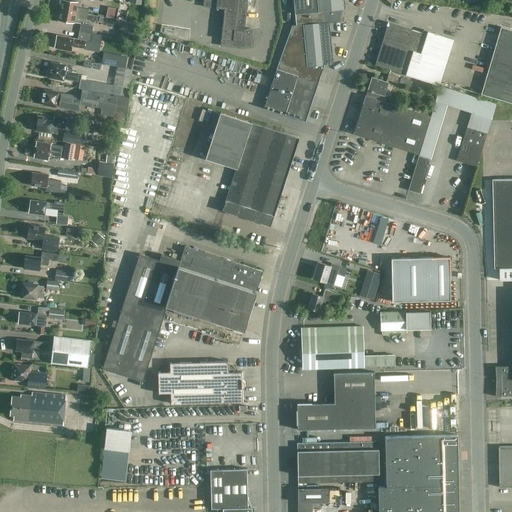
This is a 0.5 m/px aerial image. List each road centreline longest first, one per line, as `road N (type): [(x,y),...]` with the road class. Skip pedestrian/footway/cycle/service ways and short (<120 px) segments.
road 1 (unclassified): [(476,511),(468,243),(453,226),(313,181)]
road 2 (unclassified): [(274,511),(270,332),(313,181)]
road 3 (unclassified): [(313,181),(372,0)]
